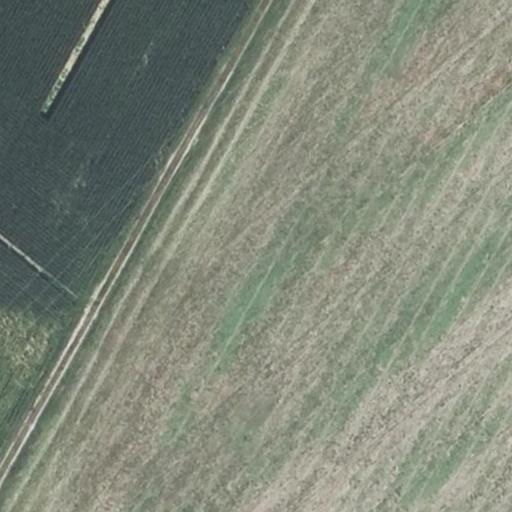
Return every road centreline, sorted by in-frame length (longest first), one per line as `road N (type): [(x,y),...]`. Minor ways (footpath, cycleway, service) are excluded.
road 1 (track): [(0,475),(267,0)]
road 2 (track): [(162,511),(38,407)]
